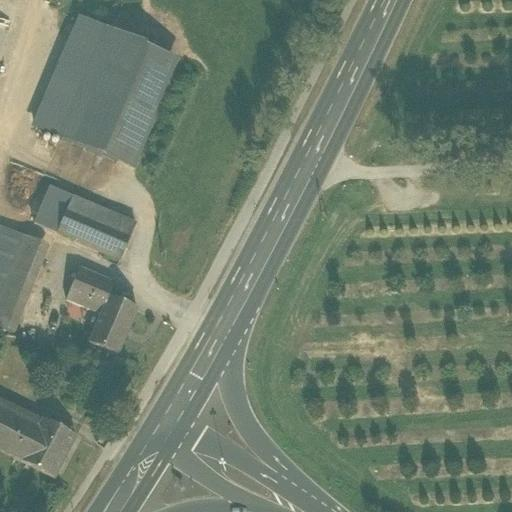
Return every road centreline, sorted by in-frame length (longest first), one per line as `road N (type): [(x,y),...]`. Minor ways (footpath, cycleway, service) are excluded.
road 1 (primary): [(216,340),(390,0)]
road 2 (motorway): [(305,502),(245,421),(216,340)]
road 3 (motorway): [(305,502),(174,411)]
road 4 (motorway): [(154,443),(268,511)]
